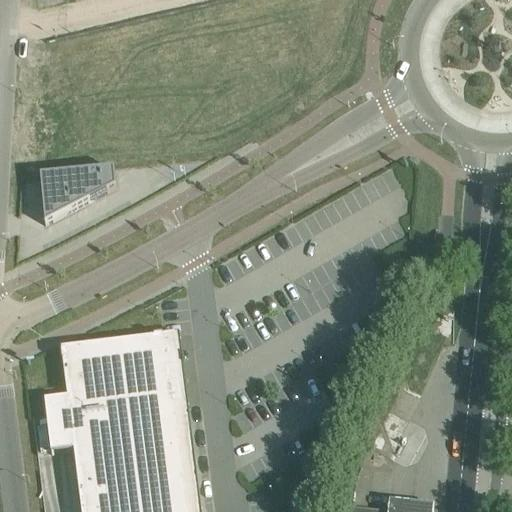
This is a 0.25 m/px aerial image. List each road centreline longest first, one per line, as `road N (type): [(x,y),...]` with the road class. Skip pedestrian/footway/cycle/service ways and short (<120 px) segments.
road 1 (residential): [(317,158),(0,329)]
road 2 (secondary): [(459,511),(483,246)]
road 3 (unclassified): [(0,370),(18,511)]
